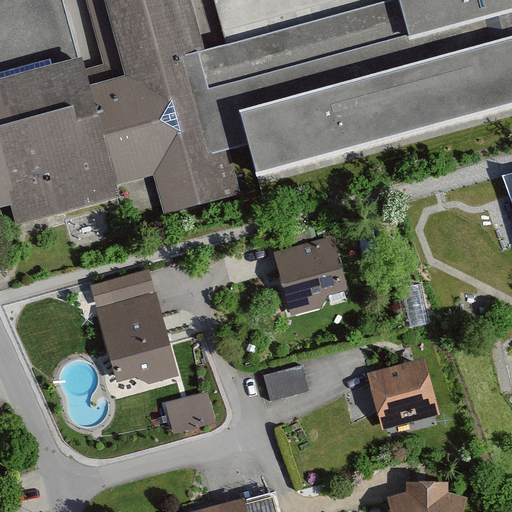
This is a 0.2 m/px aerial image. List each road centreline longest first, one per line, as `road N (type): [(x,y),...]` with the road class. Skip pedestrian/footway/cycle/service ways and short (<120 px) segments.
road 1 (residential): [(63,488),(250,440),(210,275)]
road 2 (residential): [(0,350),(63,488)]
